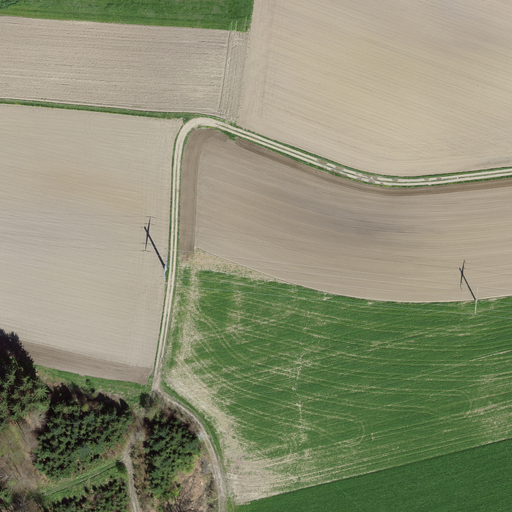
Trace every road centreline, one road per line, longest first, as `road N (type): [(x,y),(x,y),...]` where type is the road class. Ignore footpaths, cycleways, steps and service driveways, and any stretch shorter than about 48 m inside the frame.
road 1 (track): [(0,509),(97,472),(128,450),(152,414),(172,264),(176,143),(199,121)]
road 2 (track): [(199,121),(361,177),(407,183),(511,170)]
